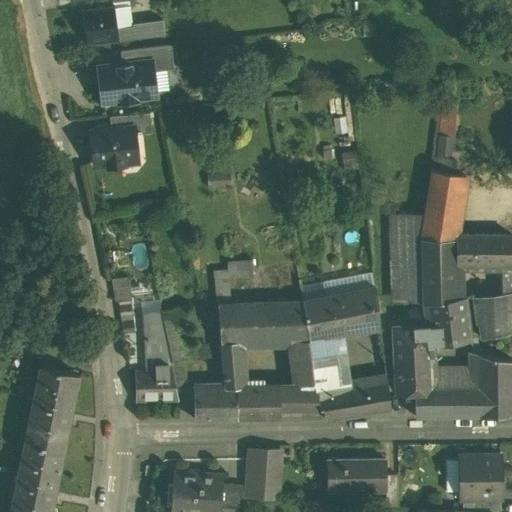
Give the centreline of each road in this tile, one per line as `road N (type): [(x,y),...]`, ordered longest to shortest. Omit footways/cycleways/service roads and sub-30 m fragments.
road 1 (residential): [(30,0),(105,344),(115,434)]
road 2 (residential): [(115,434),(511,428)]
